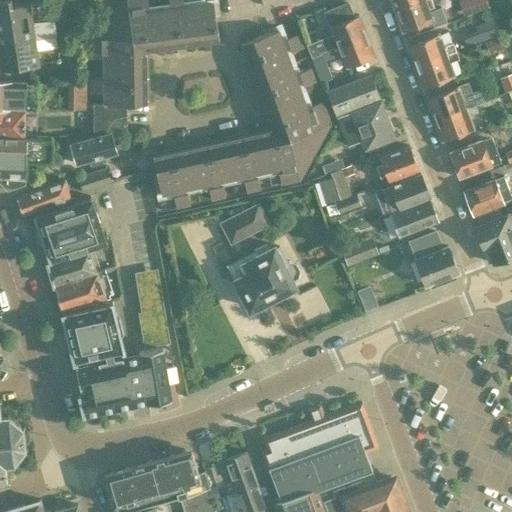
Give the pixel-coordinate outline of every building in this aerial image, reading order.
[(0,0),(0,46),(15,45),(13,31),(9,3),(8,0),(0,0)] [(28,0),(9,3),(13,31),(52,26),(50,17),(31,20),(28,0)] [(106,102),(106,104),(124,104),(146,104),(146,53),(218,44),(212,0),(203,0),(204,3),(183,6),(182,0),(167,0),(168,7),(147,10),(145,0),(122,0),(89,39),(89,57),(106,56),(106,78),(90,78),(90,92),(106,91),(106,102)] [(429,12),(424,0),(413,0),(393,8),(401,31),(431,21),(433,26),(444,21),(440,8),(429,12)] [(486,0),(465,0),(470,14),(489,7),(486,0)] [(311,57),(366,36),(358,16),(353,19),(347,5),(325,14),(334,37),(307,47),(311,57)] [(491,20),(476,25),(481,39),(482,39),(482,40),(497,34),(491,20)] [(13,31),(18,66),(36,63),(34,50),(55,46),(52,26),(13,31)] [(277,31),(239,43),(239,44),(268,129),(151,155),(160,195),(170,193),(175,207),(189,204),(186,189),(206,185),(211,199),(225,197),(221,181),(241,176),(247,191),(260,189),(256,173),(276,169),(279,184),(298,180),(329,125),(321,103),(306,109),(299,89),(314,83),(309,69),(294,76),(285,53),(301,49),(296,36),(281,42),(277,31)] [(406,45),(414,66),(456,51),(452,42),(443,46),(438,34),(406,45)] [(374,57),(366,36),(311,57),(320,82),(331,78),(324,61),(341,54),(346,68),(374,57)] [(484,42),(489,54),(503,48),(498,36),(484,42)] [(0,46),(0,68),(18,66),(15,45),(0,46)] [(459,59),(456,51),(414,66),(421,87),(453,76),(448,62),(459,59)] [(511,73),(499,78),(505,92),(508,91),(511,88),(511,73)] [(336,114),(379,97),(370,76),(327,93),(336,114)] [(0,107),(23,108),(24,81),(0,81),(0,107)] [(86,82),(68,82),(68,109),(86,109),(86,82)] [(458,87),(425,98),(433,119),(476,104),(484,101),(480,89),(471,92),(467,82),(457,85),(458,87)] [(363,151),(394,139),(379,101),(350,112),(351,114),(338,119),(348,146),(359,141),(363,151)] [(125,129),(124,104),(106,104),(106,102),(91,102),(91,136),(68,142),(74,164),(115,153),(109,133),(125,129)] [(433,119),(441,141),(472,130),(468,116),(479,112),(476,104),(433,119)] [(0,136),(23,136),(23,108),(0,107),(0,136)] [(25,136),(23,136),(0,136),(0,182),(7,190),(24,182),(25,159),(47,159),(49,138),(25,137),(25,136)] [(459,178),(500,163),(492,141),(482,145),(480,141),(449,152),(450,155),(448,160),(451,166),(455,168),(459,178)] [(386,181),(417,169),(408,146),(378,157),(386,181)] [(329,163),(322,166),(325,173),(332,171),(329,163)] [(351,165),(340,168),(344,176),(354,173),(351,165)] [(104,167),(76,177),(81,191),(109,181),(104,167)] [(389,186),(375,192),(384,213),(398,208),(428,197),(419,174),(389,186)] [(502,176),(494,180),(463,191),(465,195),(463,198),(466,205),(470,207),(473,216),(503,205),(501,202),(511,199),(502,176)] [(21,214),(69,197),(63,180),(15,197),(21,214)] [(361,206),(356,193),(335,201),(340,214),(361,206)] [(90,196),(34,215),(50,260),(88,248),(106,242),(90,196)] [(398,236),(438,221),(430,200),(390,215),(398,236)] [(270,223),(258,201),(219,222),(231,244),(270,223)] [(493,264),(511,256),(511,229),(507,216),(474,228),(479,241),(484,240),(488,251),(484,252),(488,262),(492,261),(493,264)] [(422,237),(409,242),(426,285),(430,283),(432,288),(456,278),(454,274),(457,273),(447,246),(442,248),(436,231),(422,237)] [(362,240),(341,248),(347,265),(368,257),(362,240)] [(256,252),(239,260),(229,264),(236,280),(249,307),(293,286),(291,281),(298,277),(299,271),(295,262),(290,261),(286,263),(278,246),(258,256),(256,252)] [(53,285),(95,270),(88,248),(50,260),(44,262),(51,285),(53,285)] [(104,295),(95,270),(53,285),(61,309),(104,295)] [(375,299),(362,304),(365,311),(378,305),(375,299)] [(112,300),(62,313),(73,362),(124,349),(112,300)] [(141,311),(138,312),(139,323),(165,319),(164,307),(141,311)] [(165,319),(139,323),(141,335),(167,331),(165,319)] [(167,331),(141,335),(143,347),(169,343),(167,331)] [(138,351),(75,366),(81,390),(78,391),(83,416),(102,411),(105,413),(113,411),(116,408),(133,404),(171,398),(168,379),(175,378),(173,364),(165,365),(162,347),(138,351)] [(0,483),(7,483),(7,485),(9,484),(9,483),(11,483),(10,479),(9,480),(7,466),(12,466),(13,468),(16,466),(15,464),(24,451),(25,452),(27,449),(25,448),(23,430),(25,429),(23,426),(22,427),(10,418),(11,417),(8,415),(7,416),(3,417),(2,404),(4,403),(3,399),(1,399),(1,398),(0,398),(0,483)] [(372,470),(358,431),(370,426),(361,402),(324,416),(320,405),(308,409),(312,420),(263,438),(267,449),(262,451),(279,497),(273,499),(277,511),(325,511),(317,491),(372,470)] [(119,511),(124,511),(209,487),(205,473),(199,475),(192,452),(105,478),(113,504),(119,511)] [(229,494),(258,484),(246,452),(224,459),(225,460),(217,463),(229,494)] [(381,511),(406,503),(397,480),(390,477),(341,495),(341,496),(325,502),(329,511),(381,511)] [(268,511),(258,484),(229,494),(234,510),(235,511),(268,511)] [(216,485),(206,489),(211,501),(220,497),(216,485)] [(182,511),(212,511),(206,494),(179,503),(182,511)] [(0,511),(43,511),(40,499),(0,509),(0,511)] [(131,511),(169,511),(166,502),(140,510),(131,511)] [(409,511),(406,503),(381,511),(409,511)]
